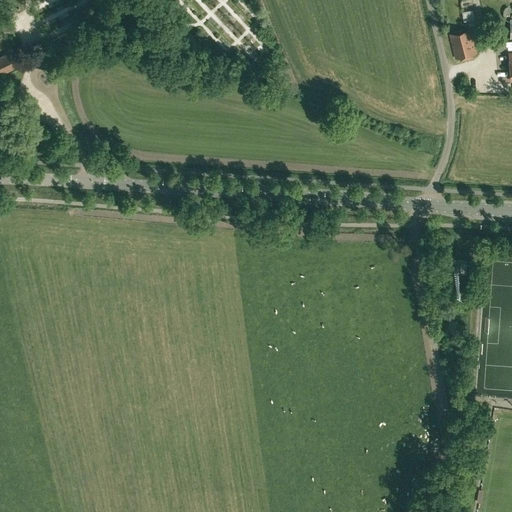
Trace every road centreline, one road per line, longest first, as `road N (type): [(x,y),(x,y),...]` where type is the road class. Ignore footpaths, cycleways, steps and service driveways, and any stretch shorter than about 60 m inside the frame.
road 1 (tertiary): [(0,176),(419,204)]
road 2 (unclassified): [(419,204),(432,189),(451,129),(429,0)]
